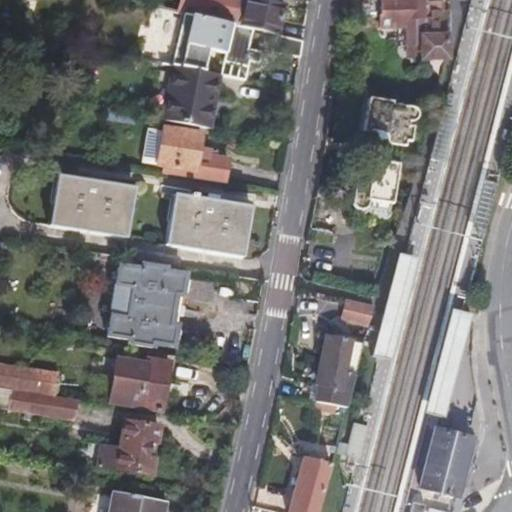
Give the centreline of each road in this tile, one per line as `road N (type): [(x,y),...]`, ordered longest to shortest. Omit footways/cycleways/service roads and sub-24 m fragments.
road 1 (residential): [(228,511),(277,279),(322,0)]
road 2 (unknown): [(277,279),(31,238)]
road 3 (tertiary): [(511,407),(501,323),(511,223)]
